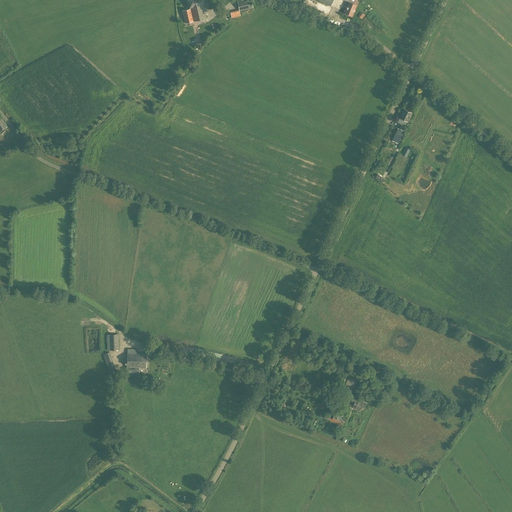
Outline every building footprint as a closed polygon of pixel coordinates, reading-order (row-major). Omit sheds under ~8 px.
[(190,9),(182,11),(185,24),(206,19),(203,5),(205,5),(203,0),(187,0),(189,8),(190,8),(190,9)] [(241,0),(237,1),(239,10),(230,11),(231,18),(240,16),(239,11),(253,8),(251,0),(241,0)] [(356,5),(349,2),(344,13),(351,16),(356,5)] [(407,121),(412,113),(405,110),(401,117),(401,118),(400,118),(398,121),(403,123),(404,120),(407,121)] [(396,127),(390,138),(400,142),(405,131),(396,127)] [(401,154),(407,157),(410,150),(405,147),(401,154)] [(394,168),(392,176),(398,177),(400,170),(394,168)] [(378,174),(375,177),(382,182),(384,179),(378,174)] [(106,334),(107,350),(119,349),(118,334),(106,334)] [(126,373),(138,374),(138,368),(146,368),(146,354),(136,354),(136,349),(127,349),(127,353),(126,373)] [(109,352),(102,354),(109,372),(115,370),(109,352)] [(346,376),(343,385),(354,389),(357,380),(346,376)] [(353,408),(359,411),(361,406),(363,407),(363,408),(365,408),(367,404),(353,398),(351,402),(355,403),(353,408)] [(328,415),(327,416),(320,413),(319,416),(341,427),(343,422),(341,421),(343,417),(335,413),(333,417),(328,415)]
